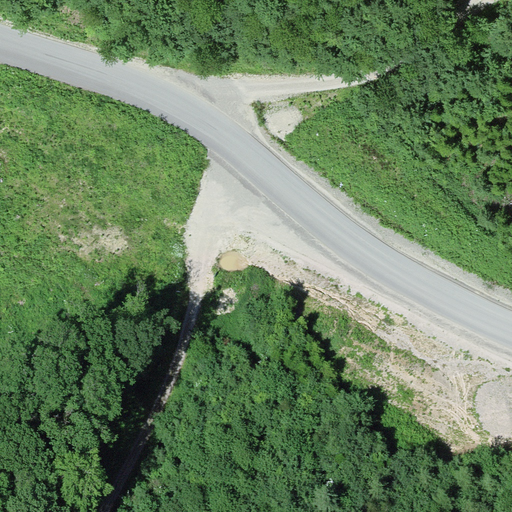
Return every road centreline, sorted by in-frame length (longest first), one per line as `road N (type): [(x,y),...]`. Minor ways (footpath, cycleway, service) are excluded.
road 1 (track): [(104,511),(183,345),(205,241),(252,157)]
road 2 (track): [(485,0),(370,73),(255,90),(202,116)]
